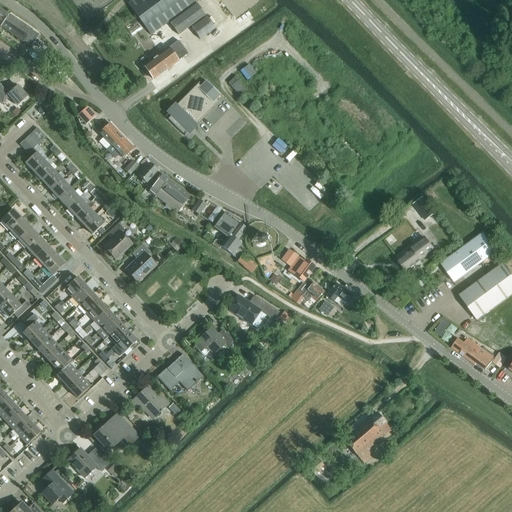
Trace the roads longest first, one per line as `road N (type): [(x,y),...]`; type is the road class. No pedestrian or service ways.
road 1 (unclassified): [(511,402),(301,239),(227,196)]
road 2 (residential): [(170,341),(0,160)]
road 3 (secondary): [(511,163),(350,0)]
road 4 (track): [(285,20),(270,46),(218,80),(269,138)]
road 5 (unclassified): [(227,196),(157,156),(108,106)]
road 6 (unclassified): [(108,106),(50,35),(3,0)]
road 7 (residential): [(68,436),(170,341)]
road 8 (unclassified): [(108,106),(54,86),(0,49)]
